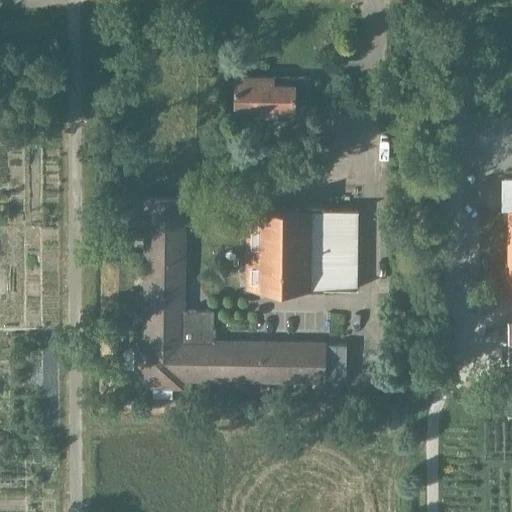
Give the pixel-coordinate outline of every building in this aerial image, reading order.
[(308,77),(272,77),(272,76),(234,76),(233,108),(234,107),(234,114),(254,114),(254,108),(277,108),(277,119),(287,119),(287,134),(308,135),(308,101),(308,77)] [(135,386),(167,387),(181,379),(324,380),(324,343),(213,342),(213,310),(181,310),(183,198),(145,198),(144,341),(136,354),(135,386)] [(246,209),(246,288),(315,288),(357,289),(357,209),(316,209),(316,208),(310,208),(310,209),(246,209)] [(335,348),(335,380),(352,381),(353,348),(335,348)] [(317,466),(317,472),(318,472),(318,504),(319,504),(332,504),(332,466),(317,466)] [(332,466),(332,504),(347,504),(347,466),(332,466)] [(347,466),(347,504),(362,504),(362,466),(347,466)] [(288,478),(288,510),(304,510),(304,472),(288,472),(288,478)] [(304,472),(304,510),(319,510),(319,504),(318,504),(318,472),(317,472),(304,472)] [(245,478),(245,510),(260,510),(260,494),(275,494),(275,478),(245,478)] [(260,494),(260,510),(288,510),(288,478),(275,478),(275,494),(260,494)]
